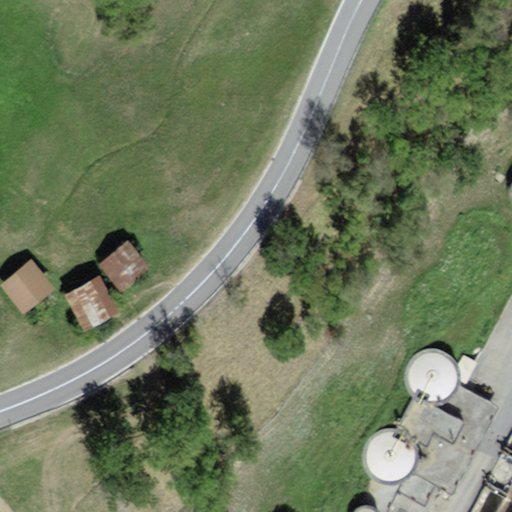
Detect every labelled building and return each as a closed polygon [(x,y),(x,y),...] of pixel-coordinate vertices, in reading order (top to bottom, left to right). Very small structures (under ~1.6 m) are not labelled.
[(116,234),(86,261),(112,290),(142,263),(116,234)] [(23,259),(0,275),(0,295),(10,310),(43,286),(23,259)] [(91,275),(54,292),(69,324),(106,307),(91,275)] [(412,381),(416,387),(421,392),(428,395),(434,395),(441,394),(447,390),(452,385),(455,378),(456,371),(454,363),(450,357),(444,352),(437,350),(430,350),(423,351),(418,355),(413,360),(410,367),(410,374),(412,381)] [(496,404),(453,383),(452,385),(447,390),(441,394),(434,395),(428,395),(421,392),(398,433),(405,437),(409,444),(411,452),(410,460),(407,467),(402,472),(396,475),(389,477),(382,476),(375,474),(353,511),(379,511),(393,488),(425,503),(434,484),(450,492),(496,404)] [(366,462),(370,469),(375,474),(382,476),(389,477),(396,475),(402,472),(407,467),(410,460),(411,452),(409,444),(405,437),(398,433),(392,430),(385,430),(379,432),(373,435),(368,440),(365,447),(364,455),(366,462)]
